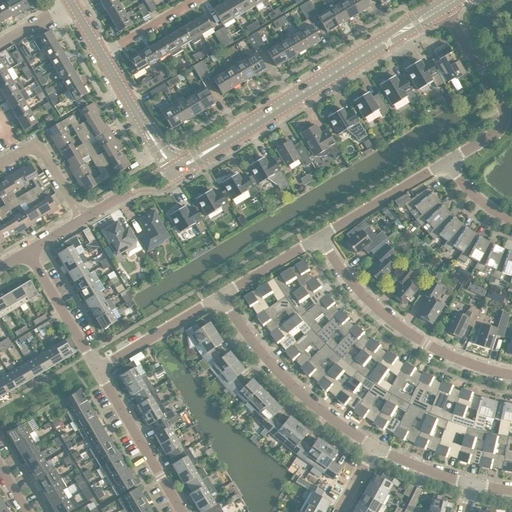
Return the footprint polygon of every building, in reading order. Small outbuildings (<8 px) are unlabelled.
[(23,9),(17,0),(3,0),(5,2),(13,15),(23,9)] [(31,0),(17,0),(23,9),(34,3),(31,0)] [(106,11),(119,3),(116,0),(99,0),(106,11)] [(151,12),(157,9),(151,0),(147,0),(145,2),(151,12)] [(233,18),(244,12),(236,0),(228,0),(224,3),(233,18)] [(236,0),(244,12),(255,5),(251,0),(236,0)] [(312,17),(317,14),(309,0),(304,3),(312,17)] [(335,6),(328,10),(337,25),(348,19),(339,3),(337,0),(336,0),(333,2),(335,6)] [(344,0),(339,3),(348,19),(359,12),(352,0),(344,0)] [(352,0),(359,12),(370,6),(366,0),(352,0)] [(5,2),(0,4),(0,17),(2,21),(13,15),(5,2)] [(106,11),(112,21),(125,14),(125,13),(119,3),(106,11)] [(143,17),(149,14),(142,3),(137,6),(143,17)] [(222,25),(233,18),(224,3),(213,10),(222,25)] [(320,40),(315,32),(320,30),(314,20),(312,17),(304,3),(299,6),(306,20),(296,26),(300,31),(309,47),(320,40)] [(276,16),(281,13),(278,8),(273,11),(276,16)] [(112,21),(118,32),(131,24),(127,18),(133,14),(131,10),(125,13),(125,14),(112,21)] [(337,25),(328,10),(317,16),(326,32),(337,25)] [(271,19),(276,16),(273,11),(267,14),(271,19)] [(194,21),(201,34),(212,28),(204,15),(194,21)] [(281,24),(286,21),(283,16),(278,19),(281,24)] [(276,28),(281,24),(278,19),(272,22),(276,28)] [(194,21),(183,27),(191,40),(193,44),(203,37),(201,34),(194,21)] [(254,29),(259,26),(256,21),(251,24),(254,29)] [(249,32),(254,29),(251,24),(246,27),(249,32)] [(228,45),(234,42),(224,26),(219,29),(228,45)] [(183,27),(172,34),(180,47),(180,46),(191,40),(183,27)] [(223,48),(228,45),(219,29),(214,33),(223,48)] [(43,48),(56,41),(50,30),(33,40),(39,51),(43,48)] [(261,52),(266,48),(257,31),(251,35),(259,48),(261,52)] [(300,31),(289,38),(298,53),(309,47),(300,31)] [(172,34),(162,40),(169,53),(170,53),(172,56),(182,50),(180,46),(180,47),(172,34)] [(251,35),(246,38),(254,51),(259,48),(251,35)] [(289,38),(278,44),(287,60),(298,53),(289,38)] [(169,53),(162,40),(151,46),(159,59),(169,53)] [(56,41),(43,48),(49,59),(62,51),(56,41)] [(451,52),(446,43),(433,51),(437,56),(431,59),(437,69),(439,68),(447,82),(456,77),(457,78),(465,73),(458,61),(455,62),(452,58),(454,57),(451,52)] [(276,66),(287,60),(278,44),(267,51),(276,66)] [(26,59),(31,56),(25,45),(20,48),(26,59)] [(151,46),(140,53),(148,66),(159,59),(151,46)] [(228,56),(234,53),(230,47),(225,50),(228,56)] [(201,58),(201,57),(206,54),(203,49),(198,52),(201,58)] [(18,64),(23,60),(17,50),(12,53),(18,64)] [(223,59),(228,56),(225,50),(220,53),(223,59)] [(68,61),(62,51),(49,59),(55,69),(68,61)] [(196,61),(201,58),(198,52),(192,55),(196,61)] [(130,59),(134,65),(128,68),(132,75),(144,68),(147,74),(152,71),(148,66),(140,53),(130,59)] [(254,75),(265,68),(256,53),(245,59),(254,75)] [(29,64),(34,61),(31,56),(26,59),(29,64)] [(0,73),(6,70),(6,71),(10,69),(10,68),(4,57),(0,59),(0,73)] [(243,81),(254,75),(245,59),(234,66),(243,81)] [(207,79),(212,76),(203,60),(197,63),(207,79)] [(68,61),(55,69),(61,80),(75,72),(68,61)] [(180,70),(185,67),(182,61),(176,65),(180,70)] [(410,65),(408,64),(404,68),(405,69),(417,90),(432,81),(435,87),(442,82),(429,61),(423,65),(422,63),(421,63),(420,61),(416,63),(415,62),(410,65)] [(201,82),(207,79),(197,63),(192,66),(201,82)] [(24,74),(29,71),(26,65),(21,68),(24,74)] [(174,73),(180,70),(176,65),(171,68),(174,73)] [(232,88),(243,81),(234,66),(223,72),(232,88)] [(0,88),(12,81),(6,71),(6,70),(0,73),(0,88)] [(27,79),(33,76),(29,71),(24,74),(27,79)] [(38,80),(44,76),(40,71),(35,74),(38,80)] [(81,82),(75,72),(61,80),(68,90),(81,82)] [(221,94),(232,88),(223,72),(212,79),(221,94)] [(159,83),(164,80),(160,74),(155,77),(159,83)] [(42,85),(47,82),(44,76),(38,80),(42,85)] [(174,84),(180,81),(176,76),(171,79),(174,84)] [(383,79),(379,83),(392,106),(407,97),(410,102),(417,98),(404,77),(397,81),(396,79),(395,76),(390,79),(390,78),(385,81),(383,79)] [(148,89),(159,83),(155,77),(144,84),(148,89)] [(12,81),(0,88),(0,90),(2,93),(0,93),(4,100),(5,99),(18,91),(24,88),(17,78),(12,81)] [(169,87),(174,84),(171,79),(166,82),(169,87)] [(81,82),(68,90),(74,101),(87,93),(81,82)] [(152,97),(167,88),(164,83),(149,92),(152,97)] [(36,95),(42,91),(38,86),(33,89),(36,95)] [(204,109),(215,103),(206,87),(195,94),(204,109)] [(189,97),(184,100),(193,116),(204,109),(195,94),(193,90),(187,93),(189,97)] [(18,91),(5,99),(12,109),(25,102),(18,91)] [(40,100),(45,97),(42,91),(36,95),(40,100)] [(51,100),(56,97),(53,92),(47,95),(51,100)] [(364,118),(378,110),(384,119),(391,115),(378,93),(371,97),(368,92),(359,98),(357,96),(353,100),(353,101),(364,118)] [(54,106),(59,103),(56,97),(51,100),(54,106)] [(182,122),(193,116),(184,100),(173,107),(182,122)] [(18,120),(31,112),(25,102),(12,109),(18,120)] [(46,111),(51,107),(48,102),(42,105),(46,111)] [(78,125),(77,123),(71,126),(76,134),(100,119),(97,114),(99,113),(93,102),(78,111),(82,116),(83,115),(86,120),(78,125)] [(171,129),(182,122),(173,107),(162,113),(171,129)] [(352,109),(345,113),(342,108),(332,114),(330,112),(327,116),(327,117),(338,135),(346,129),(355,138),(357,141),(367,135),(352,109)] [(31,112),(18,120),(24,130),(37,123),(31,112)] [(56,146),(70,137),(67,132),(65,133),(62,129),(70,124),(71,126),(77,123),(72,115),(48,129),(51,135),(50,136),(56,146)] [(76,134),(81,142),(86,138),(85,136),(93,131),(96,136),(94,137),(97,142),(111,134),(105,124),(104,125),(100,119),(76,134)] [(330,154),(331,153),(335,158),(342,154),(329,132),(322,137),(315,125),(301,133),(306,142),(306,143),(306,144),(307,145),(307,146),(308,147),(309,148),(310,149),(314,156),(315,156),(320,156),(325,155),(326,155),(330,154)] [(97,156),(96,154),(90,157),(94,165),(119,150),(116,145),(117,144),(111,134),(97,142),(100,147),(102,146),(105,151),(97,156)] [(91,146),(86,138),(81,142),(82,144),(74,148),(71,144),(73,142),(70,137),(56,146),(62,156),(63,155),(67,160),(91,146)] [(286,166),(299,158),(303,165),(306,166),(311,162),(299,142),(292,146),(289,141),(276,149),(286,166)] [(74,177),(89,168),(85,163),(84,164),(81,160),(89,155),(90,157),(96,154),(91,146),(67,160),(70,166),(68,167),(74,177)] [(114,167),(112,168),(116,173),(130,165),(124,155),(122,156),(119,150),(94,165),(99,173),(105,169),(104,167),(111,162),(114,167)] [(248,165),(248,166),(259,183),(266,179),(277,185),(280,190),(289,185),(273,158),(266,162),(263,157),(254,163),(252,161),(248,165)] [(14,172),(23,186),(28,183),(27,182),(32,179),(36,186),(34,188),(37,194),(45,189),(31,164),(25,168),(24,166),(19,169),(14,172)] [(93,179),(90,175),(92,173),(89,168),(74,177),(80,187),(82,186),(85,191),(110,177),(105,169),(99,173),(100,175),(93,179)] [(12,191),(16,188),(18,190),(23,186),(14,172),(4,178),(5,180),(0,182),(0,183),(14,207),(22,203),(18,197),(16,198),(12,191)] [(233,200),(247,191),(252,200),(259,196),(247,175),(240,178),(237,173),(227,179),(225,177),(222,181),(222,182),(233,200)] [(309,173),(301,178),(305,184),(312,179),(309,173)] [(0,197),(1,197),(5,205),(3,206),(6,212),(14,207),(0,183),(0,197)] [(46,213),(47,215),(58,209),(56,207),(61,204),(55,193),(50,196),(49,195),(44,198),(45,200),(40,203),(35,195),(37,194),(34,188),(26,192),(41,217),(46,213)] [(394,201),(398,208),(404,204),(408,211),(414,207),(421,214),(421,215),(437,202),(437,203),(437,202),(439,201),(431,192),(427,188),(410,199),(407,193),(394,201)] [(206,216),(221,207),(226,216),(233,212),(220,191),(214,195),(211,190),(201,195),(199,193),(195,197),(196,198),(206,216)] [(23,210),(18,213),(26,228),(36,222),(35,220),(41,217),(26,192),(18,197),(22,203),(24,202),(29,209),(24,212),(23,210)] [(448,214),(448,215),(448,214),(450,213),(441,204),(441,205),(437,202),(437,203),(437,202),(421,215),(421,214),(415,219),(420,226),(426,221),(433,228),(433,229),(448,214)] [(6,212),(3,206),(0,208),(0,218),(10,235),(15,232),(16,234),(26,228),(18,213),(13,216),(14,218),(9,221),(4,213),(6,212)] [(169,214),(169,215),(180,232),(194,224),(200,233),(207,229),(194,207),(187,211),(184,206),(175,212),(173,210),(169,214)] [(158,216),(154,210),(147,215),(148,216),(139,220),(144,228),(145,227),(148,232),(146,233),(145,232),(138,237),(147,251),(161,243),(158,237),(166,233),(156,217),(158,216)] [(392,212),(388,215),(392,220),(396,217),(392,212)] [(452,217),(448,214),(448,215),(448,214),(433,229),(433,228),(428,233),(434,239),(439,234),(447,241),(460,225),(460,226),(460,225),(462,224),(453,216),(452,217)] [(4,239),(10,235),(0,218),(0,243),(5,240),(4,239)] [(397,219),(393,222),(397,227),(401,231),(404,228),(397,219)] [(140,248),(135,240),(128,228),(122,231),(117,222),(102,231),(107,239),(105,240),(109,245),(110,244),(111,245),(115,242),(121,252),(126,249),(129,255),(140,248)] [(351,239),(347,242),(356,253),(363,248),(368,253),(371,251),(387,237),(382,232),(375,237),(363,222),(347,234),(351,239)] [(464,228),(460,225),(460,226),(460,225),(447,241),(442,246),(449,252),(453,246),(461,252),(462,252),(473,235),(473,236),(474,235),(475,233),(465,227),(464,228)] [(87,249),(96,243),(87,228),(82,231),(89,242),(85,245),(87,249)] [(477,261),(478,262),(487,244),(488,243),(489,242),(478,236),(478,237),(474,235),(473,236),(473,235),(462,252),(461,252),(457,258),(465,263),(469,257),(477,261)] [(76,237),(65,244),(67,248),(57,254),(63,263),(78,255),(84,251),(80,245),(76,237)] [(387,237),(371,251),(374,255),(386,244),(385,242),(389,239),(387,237)] [(90,253),(93,251),(99,247),(96,243),(87,249),(90,253)] [(494,269),(502,251),(503,250),(503,248),(492,244),(492,245),(488,243),(487,244),(478,262),(477,261),(474,268),(482,272),(485,265),(494,269)] [(386,244),(374,255),(379,261),(369,271),(379,282),(394,267),(388,261),(395,254),(386,244)] [(511,275),(511,251),(507,250),(507,252),(503,250),(502,251),(494,269),(491,276),(499,279),(502,273),(511,275)] [(83,264),(78,255),(63,263),(68,273),(83,264)] [(286,283),(295,278),(301,287),(312,279),(306,270),(308,268),(303,260),(273,279),(285,296),(286,298),(292,294),(292,293),(286,283)] [(89,273),(83,264),(68,273),(74,282),(89,273)] [(405,267),(395,279),(401,284),(392,295),(404,304),(418,288),(409,280),(414,274),(405,267)] [(94,282),(89,273),(74,282),(79,291),(94,282)] [(314,278),(312,279),(301,287),(292,293),(292,294),(286,298),(297,313),(300,316),(306,312),(306,311),(299,302),(308,296),(314,305),(325,296),(324,296),(318,287),(320,285),(314,278)] [(268,308),(268,307),(262,298),(271,292),(277,301),(285,296),(273,279),(243,297),(248,305),(250,304),(257,315),(268,308)] [(30,280),(20,286),(28,300),(38,295),(30,280)] [(431,280),(422,294),(429,298),(418,314),(420,315),(420,318),(423,320),(426,319),(432,323),(443,304),(435,299),(442,287),(431,280)] [(79,291),(85,301),(100,292),(94,282),(79,291)] [(473,292),(476,286),(469,283),(467,289),(473,292)] [(19,306),(28,300),(20,286),(11,291),(19,306)] [(11,291),(1,297),(10,311),(19,306),(11,291)] [(504,296),(488,291),(486,297),(502,302),(504,296)] [(105,301),(100,292),(85,301),(90,310),(105,301)] [(310,329),(315,334),(321,329),(321,328),(313,319),(321,313),(328,321),(329,321),(339,312),(338,312),(331,303),(333,301),(327,294),(325,296),(314,305),(306,311),(306,312),(300,316),(310,329)] [(297,313),(286,298),(285,296),(277,301),(268,307),(268,308),(257,315),(256,316),(261,324),(263,323),(271,333),(271,334),(281,325),(275,316),(284,310),(290,318),(297,313)] [(0,316),(0,317),(10,311),(1,297),(0,297),(0,316)] [(90,310),(96,319),(111,310),(115,308),(109,298),(105,301),(90,310)] [(460,338),(466,324),(473,327),(479,310),(470,306),(463,315),(454,311),(445,330),(460,338)] [(117,320),(111,310),(96,319),(102,329),(101,329),(102,330),(104,328),(105,329),(108,326),(117,320)] [(336,328),(344,336),(344,337),(354,327),(353,326),(346,318),(347,317),(340,310),(338,312),(339,312),(329,321),(328,321),(321,328),(321,329),(315,334),(325,344),(332,350),(337,345),(337,344),(329,336),(336,328)] [(509,314),(502,312),(497,329),(482,324),(475,343),(491,349),(496,334),(503,337),(509,314)] [(296,342),(289,333),(297,326),(303,334),(304,335),(310,329),(300,316),(297,313),(290,318),(281,325),(271,334),(271,333),(270,334),(276,342),(277,341),(285,351),(286,351),(296,342)] [(209,322),(199,329),(196,323),(184,331),(188,336),(187,336),(189,348),(190,350),(195,346),(195,347),(200,343),(215,332),(214,331),(215,329),(213,329),(209,322)] [(355,324),(353,326),(354,327),(344,337),(344,336),(337,344),(337,345),(332,350),(340,358),(349,365),(354,359),(345,351),(352,343),(361,351),(369,340),(361,332),(362,331),(355,324)] [(301,367),(301,368),(311,358),(303,349),(311,342),(318,350),(319,350),(325,344),(315,334),(310,329),(304,335),(303,334),(296,342),(286,351),(285,351),(284,352),(291,359),(292,358),(301,367)] [(216,354),(213,349),(222,342),(218,336),(218,334),(217,334),(215,332),(200,343),(195,347),(205,362),(216,354)] [(349,365),(356,371),(368,379),(372,373),(363,365),(370,357),(378,364),(386,353),(377,346),(378,344),(371,338),(369,340),(361,351),(354,359),(349,365)] [(55,345),(63,359),(71,355),(73,354),(64,339),(55,345)] [(318,383),(327,373),(327,372),(319,365),(326,357),(334,364),(334,365),(340,358),(332,350),(325,344),(319,350),(318,350),(311,358),(301,368),(301,367),(300,368),(307,375),(309,374),(318,383)] [(55,345),(45,350),(54,365),(55,364),(63,359),(55,345)] [(45,350),(36,356),(45,371),(54,365),(45,350)] [(404,364),(394,358),(395,356),(388,350),(386,353),(378,364),(372,373),(368,379),(373,383),(387,392),(391,385),(381,378),(387,370),(396,376),(397,376),(404,364)] [(216,354),(205,362),(209,367),(214,364),(221,373),(236,361),(235,359),(235,358),(234,358),(229,351),(220,359),(216,354)] [(36,356),(27,361),(35,376),(44,371),(45,371),(36,356)] [(343,371),(350,378),(351,378),(356,371),(349,365),(340,358),(334,365),(334,364),(327,372),(327,373),(318,383),(317,384),(324,390),(326,389),(336,397),(344,387),(344,386),(336,379),(343,371)] [(119,376),(125,386),(144,374),(145,373),(139,364),(136,366),(133,360),(118,369),(121,374),(119,376)] [(27,361),(17,367),(26,382),(27,381),(35,376),(27,361)] [(216,376),(224,386),(229,391),(239,382),(235,377),(244,370),(239,364),(239,363),(238,363),(236,361),(221,373),(216,376)] [(387,392),(391,394),(407,403),(411,396),(401,390),(406,381),(416,387),(422,375),(422,374),(412,369),(413,367),(405,362),(404,364),(397,376),(396,376),(391,385),(387,392)] [(17,367),(8,372),(17,387),(26,382),(17,367)] [(351,378),(350,378),(344,386),(344,387),(336,397),(335,398),(343,404),(344,403),(354,411),(355,411),(362,399),(353,392),(360,384),(368,390),(368,391),(373,383),(368,379),(356,371),(351,378)] [(8,372),(0,377),(0,379),(7,392),(16,387),(16,388),(17,387),(8,372)] [(409,404),(428,413),(431,406),(421,401),(426,391),(435,396),(436,396),(441,384),(441,383),(431,378),(432,376),(423,372),(422,374),(422,375),(416,387),(411,396),(407,403),(409,404)] [(131,395),(135,393),(137,398),(151,390),(147,385),(149,383),(144,374),(125,386),(131,395)] [(246,401),(260,387),(258,386),(259,385),(257,385),(251,379),(243,387),(239,382),(229,391),(234,397),(236,395),(244,403),(246,401)] [(442,381),(441,383),(441,384),(436,396),(435,396),(431,406),(428,413),(447,420),(450,421),(453,414),(452,414),(441,409),(446,400),(456,404),(461,391),(460,391),(450,387),(451,385),(442,381)] [(386,402),(391,394),(387,392),(373,383),(368,391),(368,390),(362,399),(355,411),(354,411),(353,412),(361,417),(363,415),(374,423),(381,411),(380,411),(371,405),(377,396),(386,402)] [(253,416),(254,418),(272,400),(260,387),(246,401),(257,412),(253,416)] [(474,421),(463,417),(466,407),(477,411),(481,398),(480,397),(470,394),(470,392),(461,388),(460,391),(461,391),(456,404),(452,414),(453,414),(450,421),(467,427),(472,428),(474,421)] [(80,389),(78,391),(77,390),(73,393),(74,394),(65,399),(71,409),(86,400),(80,390),(80,389)] [(142,415),(157,406),(161,404),(153,389),(151,390),(137,398),(140,403),(136,405),(142,415)] [(386,402),(380,411),(381,411),(374,423),(373,424),(381,429),(382,427),(394,434),(400,422),(390,416),(396,407),(405,412),(409,404),(407,403),(391,394),(386,402)] [(481,397),(480,397),(481,398),(477,411),(474,421),(472,428),(481,431),(482,431),(485,417),(500,421),(503,407),(502,407),(497,406),(499,402),(481,397)] [(66,412),(72,421),(91,409),(86,400),(71,409),(66,412)] [(274,401),(272,400),(254,418),(263,426),(268,431),(277,421),(273,417),(281,409),(275,403),(275,401),(274,401)] [(507,436),(510,422),(511,422),(511,403),(503,402),(502,407),(503,407),(500,421),(497,434),(507,436)] [(168,420),(165,414),(167,413),(161,404),(157,406),(142,415),(148,425),(152,422),(155,427),(168,420)] [(414,443),(415,444),(420,431),(410,426),(415,416),(424,421),(428,413),(409,404),(405,412),(400,422),(394,434),(393,435),(402,439),(403,437),(414,443)] [(82,428),(97,419),(91,409),(72,421),(77,430),(78,430),(82,428)] [(434,425),(444,429),(447,420),(428,413),(424,421),(420,431),(415,444),(414,443),(414,445),(423,448),(423,447),(435,452),(436,452),(440,439),(430,435),(434,425)] [(282,425),(277,421),(268,431),(273,436),(283,443),(299,424),(297,423),(297,421),(295,421),(289,416),(282,425)] [(82,428),(88,437),(102,428),(97,419),(82,428)] [(9,430),(10,431),(7,432),(7,433),(8,433),(8,434),(7,435),(9,439),(11,438),(14,443),(29,434),(33,431),(27,421),(22,424),(20,420),(15,423),(17,427),(14,429),(9,430)] [(154,435),(160,444),(175,436),(169,426),(171,425),(168,420),(155,427),(158,432),(154,435)] [(457,459),(461,446),(451,442),(454,432),(464,436),(467,427),(450,421),(447,420),(444,429),(440,439),(436,452),(435,452),(435,453),(444,456),(445,454),(457,459)] [(297,455),(306,444),(301,440),(308,432),(302,426),(302,425),(300,425),(299,424),(283,443),(292,451),(297,455)] [(483,452),(482,451),(472,448),(475,438),(485,441),(487,432),(482,431),(481,431),(472,428),(467,427),(464,436),(461,446),(457,459),(457,460),(466,463),(467,461),(479,465),(480,465),(483,452)] [(88,437),(93,446),(108,437),(102,428),(88,437)] [(502,469),(504,456),(493,453),(495,443),(506,445),(507,436),(497,434),(487,432),(485,441),(482,451),(483,452),(480,465),(479,465),(479,466),(488,468),(489,466),(502,469)] [(19,452),(34,443),(29,434),(14,443),(19,452)] [(180,445),(175,436),(160,444),(166,454),(170,452),(172,457),(186,449),(182,444),(180,445)] [(511,436),(507,436),(506,445),(504,456),(502,469),(501,471),(511,472),(511,470),(511,436)] [(95,458),(114,447),(108,437),(93,446),(93,447),(89,449),(95,458)] [(317,438),(311,448),(306,444),(297,455),(303,459),(313,466),(327,445),(325,444),(325,443),(324,443),(317,438)] [(40,453),(34,443),(19,452),(25,461),(40,453)] [(329,446),(327,445),(313,466),(333,479),(340,468),(331,461),(337,452),(330,447),(330,446),(329,446)] [(95,458),(100,467),(119,456),(114,447),(95,458)] [(177,474),(192,465),(196,463),(188,448),(186,449),(172,457),(175,462),(171,464),(177,474)] [(30,471),(45,462),(40,453),(25,461),(30,471)] [(104,477),(105,477),(125,465),(119,456),(100,467),(99,468),(104,477)] [(55,469),(50,460),(45,462),(30,471),(36,480),(55,469)] [(111,486),(130,475),(125,465),(105,477),(111,486)] [(203,479),(207,476),(202,468),(195,470),(192,465),(177,474),(183,484),(187,481),(190,486),(203,479)] [(61,478),(55,469),(36,480),(42,490),(61,478)] [(370,484),(386,493),(392,484),(397,486),(399,481),(383,472),(380,477),(375,474),(374,476),(373,476),(373,477),(372,480),(370,484)] [(136,484),(130,475),(111,486),(117,496),(136,484)] [(42,490),(47,499),(66,487),(61,478),(42,490)] [(206,484),(203,479),(190,486),(193,491),(189,494),(195,503),(210,495),(204,485),(206,484)] [(408,497),(413,486),(408,483),(403,494),(408,497)] [(330,501),(320,496),(323,491),(311,484),(307,490),(310,491),(304,501),(324,511),(325,510),(326,510),(326,508),(330,501)] [(364,494),(381,503),(386,493),(370,484),(368,489),(367,488),(366,490),(364,491),(365,492),(364,494)] [(415,507),(416,500),(422,489),(416,486),(407,505),(415,507)] [(66,488),(66,487),(47,499),(53,508),(68,499),(62,490),(66,488)] [(87,501),(93,497),(87,487),(81,491),(87,501)] [(128,505),(143,497),(137,487),(118,499),(123,508),(128,505)] [(359,504),(372,511),(375,511),(381,503),(364,494),(363,495),(362,496),(362,497),(361,499),(361,500),(359,504)] [(451,503),(445,502),(446,497),(434,494),(430,510),(438,511),(448,511),(449,510),(450,510),(450,507),(451,507),(451,505),(451,503)] [(213,511),(221,508),(217,502),(215,504),(210,495),(195,503),(199,511),(202,511),(205,511),(213,511)] [(128,505),(132,511),(138,511),(149,506),(143,497),(128,505)] [(68,511),(73,509),(68,499),(53,508),(54,511),(68,511)] [(304,501),(299,511),(296,510),(294,511),(323,511),(324,511),(304,501)]
